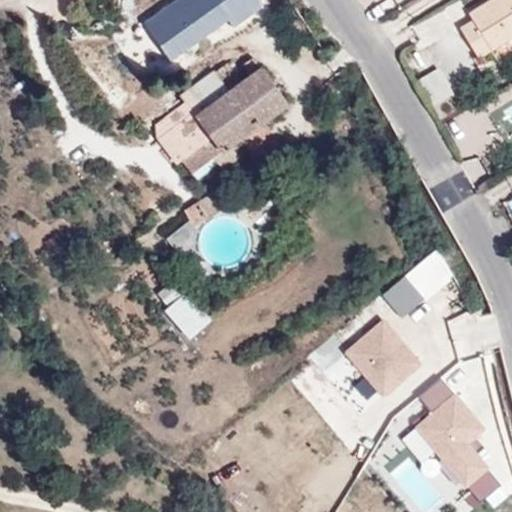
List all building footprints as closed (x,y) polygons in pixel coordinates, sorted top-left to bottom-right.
[(209,0),(200,6),(214,25),(246,2),(251,9),(262,0),(209,0)] [(511,37),(511,0),(490,0),(470,12),(474,19),(462,28),(479,58),(511,37)] [(230,146),(241,139),(263,122),(287,105),(261,68),(241,84),(226,63),(181,96),(210,136),(181,159),(191,173),(214,157),(218,163),(222,169),(238,157),(230,146)] [(263,122),(241,139),(257,160),(279,143),(263,122)] [(196,180),(218,163),(214,157),(191,173),(196,180)] [(194,227),(221,211),(211,194),(184,211),(194,227)] [(399,316),(426,303),(413,276),(386,289),(399,316)] [(376,321),(344,352),(385,394),(417,364),(376,321)] [(421,393),(435,410),(457,392),(443,375),(421,393)] [(490,469),(469,443),(487,428),(457,392),(435,410),(417,424),(447,461),(468,486),(490,469)]
